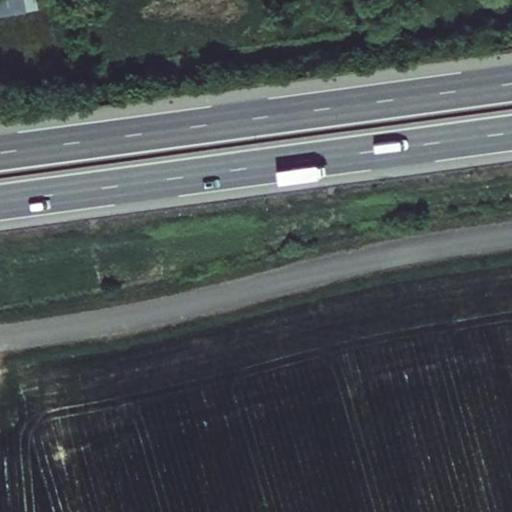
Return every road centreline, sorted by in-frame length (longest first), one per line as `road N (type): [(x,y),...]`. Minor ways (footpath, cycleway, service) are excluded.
road 1 (trunk): [(0,201),(511,131)]
road 2 (trunk): [(511,83),(0,152)]
